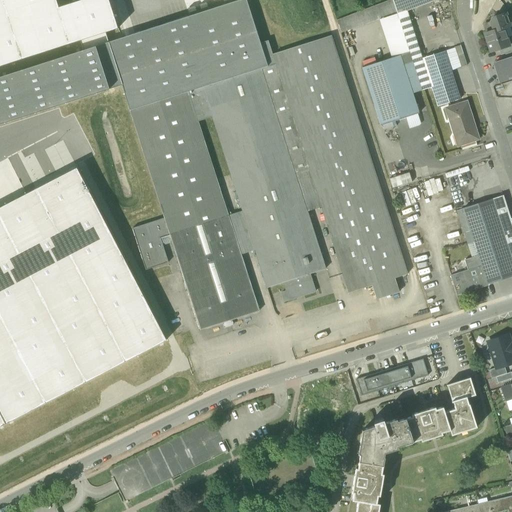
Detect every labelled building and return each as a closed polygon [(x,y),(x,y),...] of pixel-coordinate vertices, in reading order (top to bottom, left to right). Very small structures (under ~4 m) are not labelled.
[(0,0),(0,67),(81,41),(84,51),(109,43),(105,33),(118,29),(108,0),(83,0),(59,8),(56,0),(0,0)] [(261,70),(275,65),(271,55),(267,41),(260,43),(246,0),(241,0),(232,3),(225,6),(209,11),(202,13),(197,14),(190,17),(109,43),(84,51),(0,77),(0,124),(122,85),(130,110),(190,91),(200,121),(214,117),(205,87),(261,70)] [(397,12),(392,0),(390,0),(348,16),(352,29),(397,12)] [(412,62),(422,59),(407,11),(403,0),(392,0),(397,12),(397,14),(409,52),(412,62)] [(403,0),(407,11),(412,9),(409,0),(403,0)] [(409,0),(412,9),(420,6),(418,0),(409,0)] [(195,9),(188,11),(190,17),(197,14),(195,9)] [(506,13),(498,16),(492,18),(490,22),(493,31),(503,28),(504,29),(510,26),(506,13)] [(397,14),(380,20),(391,54),(399,52),(400,55),(409,52),(397,14)] [(336,20),(340,33),(352,29),(348,16),(336,20)] [(501,30),(504,29),(503,28),(493,31),(484,34),(490,52),(499,50),(509,46),(506,36),(503,37),(501,30)] [(331,36),(271,55),(275,65),(308,170),(320,208),(347,295),(373,287),(395,280),(407,276),(331,36)] [(455,48),(457,56),(463,54),(460,45),(454,47),(455,48)] [(511,45),(509,46),(499,50),(500,55),(505,54),(511,51),(511,45)] [(455,48),(445,52),(451,71),(461,68),(457,56),(455,48)] [(409,52),(400,55),(392,58),(362,68),(380,126),(394,121),(418,114),(412,94),(422,91),(412,62),(409,52)] [(460,99),(451,71),(445,52),(422,59),(431,88),(437,107),(460,99)] [(457,56),(461,68),(467,66),(463,54),(457,56)] [(511,57),(506,60),(494,64),(499,82),(508,79),(507,77),(511,75),(511,57)] [(422,91),(431,88),(422,59),(412,62),(422,91)] [(295,174),(261,70),(205,87),(214,117),(244,212),(257,251),(268,288),(284,283),(309,275),(325,270),(307,213),(295,174)] [(230,216),(200,121),(190,91),(130,110),(164,218),(170,236),(200,329),(260,310),(243,256),(230,216)] [(456,135),(459,145),(460,145),(475,140),(477,139),(466,103),(446,109),(455,136),(456,135)] [(394,121),(380,126),(385,130),(396,126),(394,121)] [(460,145),(462,151),(477,146),(475,140),(460,145)] [(166,340),(77,168),(0,207),(0,413),(5,424),(166,340)] [(307,213),(320,208),(308,170),(295,174),(307,213)] [(408,173),(388,177),(390,187),(410,182),(408,173)] [(438,178),(424,182),(428,194),(442,190),(438,178)] [(511,223),(503,196),(492,199),(511,262),(511,223)] [(463,208),(463,209),(470,231),(478,256),(481,266),(488,285),(511,276),(511,262),(492,199),(463,208)] [(463,233),(470,231),(463,209),(456,211),(462,229),(464,229),(465,232),(463,233)] [(243,256),(257,251),(244,212),(230,216),(243,256)] [(132,229),(145,270),(168,263),(160,239),(170,236),(164,218),(132,229)] [(463,233),(471,258),(478,256),(470,231),(463,233)] [(464,260),(467,270),(481,266),(478,256),(471,258),(464,260)] [(488,286),(488,285),(481,266),(467,270),(450,276),(457,296),(467,292),(467,291),(487,285),(487,286),(488,286)] [(315,292),(309,275),(284,283),(287,292),(282,293),(285,302),(315,292)] [(399,294),(395,280),(373,287),(377,301),(399,294)] [(511,363),(511,347),(508,335),(492,340),(489,347),(486,352),(491,354),(496,368),(496,369),(504,366),(511,363)] [(484,340),(478,336),(475,342),(481,345),(484,340)] [(423,359),(406,364),(411,381),(428,376),(423,359)] [(406,364),(389,369),(395,386),(411,381),(406,364)] [(495,377),(506,374),(504,366),(496,369),(496,368),(488,370),(491,379),(495,377)] [(389,369),(373,374),(378,391),(395,386),(389,369)] [(495,377),(498,383),(500,383),(509,380),(511,378),(511,375),(511,372),(506,374),(495,377)] [(373,374),(356,379),(361,396),(378,391),(373,374)] [(455,409),(444,412),(450,430),(450,431),(451,436),(452,435),(468,430),(469,430),(476,428),(477,428),(469,404),(469,405),(466,398),(475,395),(470,378),(447,385),(447,386),(452,401),(452,402),(453,402),(455,409)] [(345,380),(306,392),(311,410),(314,409),(320,428),(342,422),(338,411),(354,407),(345,380)] [(511,385),(509,380),(500,383),(502,388),(511,385)] [(511,399),(511,384),(511,385),(502,388),(500,388),(505,401),(511,399)] [(412,417),(405,419),(413,442),(420,439),(421,442),(422,441),(436,437),(437,437),(436,436),(441,435),(442,435),(442,433),(449,430),(449,431),(450,431),(450,430),(444,412),(443,407),(436,409),(435,407),(433,408),(429,410),(429,409),(417,413),(414,414),(412,415),(412,417)] [(360,454),(359,462),(383,466),(384,457),(384,453),(398,449),(398,447),(413,442),(405,419),(397,422),(396,420),(362,430),(358,454),(360,454)] [(383,466),(359,462),(358,469),(356,469),(355,471),(356,471),(355,475),(353,487),(352,491),(352,490),(352,493),(354,493),(352,501),(358,501),(376,504),(378,496),(380,496),(380,495),(382,481),(383,480),(382,480),(383,475),(384,474),(381,474),(382,466),(383,466)] [(488,504),(478,507),(479,511),(497,511),(507,510),(507,511),(511,511),(511,495),(487,502),(488,504)] [(478,504),(478,507),(488,504),(487,502),(486,498),(477,500),(478,504)] [(378,511),(380,505),(376,504),(358,501),(357,504),(358,504),(357,508),(355,511),(378,511)]
